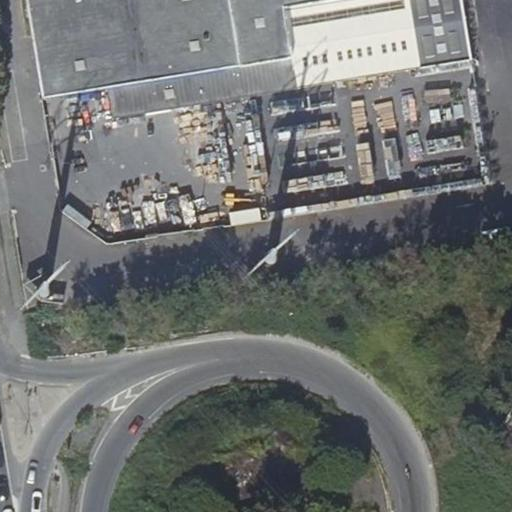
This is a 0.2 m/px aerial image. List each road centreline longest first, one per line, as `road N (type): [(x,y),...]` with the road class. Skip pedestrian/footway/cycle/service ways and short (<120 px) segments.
road 1 (motorway): [(87,511),(103,461),(140,406),(194,372),(268,354)]
road 2 (motorway): [(268,354),(336,384),(366,409),(398,468),(408,511)]
road 3 (motorway): [(25,511),(41,448),(78,398),(119,368)]
road 4 (motorway): [(119,368),(186,351),(268,354)]
road 5 (motorway): [(0,360),(28,369),(119,368)]
